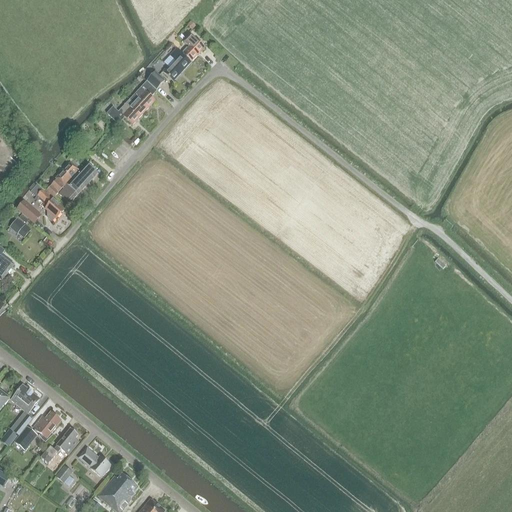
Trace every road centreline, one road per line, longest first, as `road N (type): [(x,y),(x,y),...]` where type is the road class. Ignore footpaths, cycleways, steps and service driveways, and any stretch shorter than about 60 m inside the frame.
road 1 (residential): [(511,305),(443,241),(218,71),(4,309)]
road 2 (residential): [(0,353),(190,511)]
